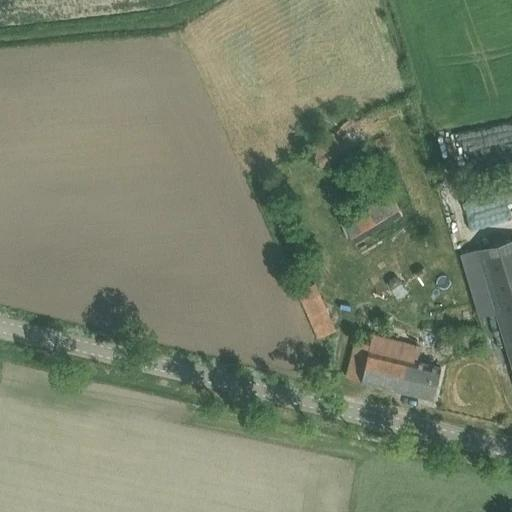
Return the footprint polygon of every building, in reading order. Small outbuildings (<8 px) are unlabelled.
[(353,119),(308,145),(321,168),(366,142),(353,119)] [(465,202),(472,227),(511,215),(511,193),(511,189),(465,202)] [(341,222),(355,244),(402,215),(389,193),(341,222)] [(511,238),(476,249),(511,369),(511,238)] [(297,291),(318,337),(334,330),(313,284),(297,291)] [(361,380),(433,398),(438,378),(441,366),(416,360),(419,346),(372,334),(370,343),(355,339),(347,376),(361,380)]
